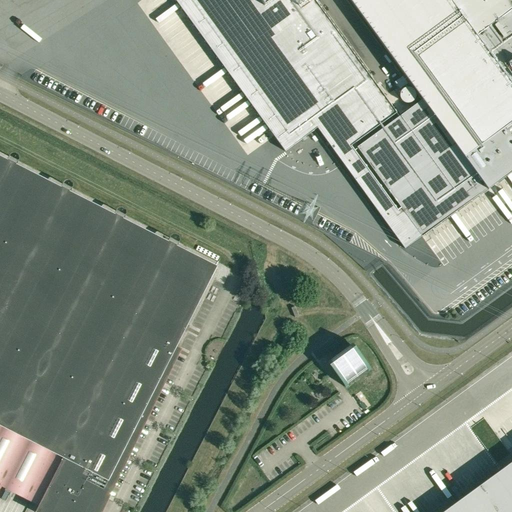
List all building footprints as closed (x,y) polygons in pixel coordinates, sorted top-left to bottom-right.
[(511,0),(349,0),(422,100),(409,109),(408,110),(357,148),(401,208),(398,210),(352,147),(397,113),(314,0),(174,0),(285,152),(317,128),(405,249),(487,189),(488,190),(511,172),(511,0)] [(408,84),(403,77),(395,82),(400,90),(408,84)] [(0,156),(0,482),(58,511),(92,511),(217,267),(177,246),(179,242),(180,241),(180,240),(180,239),(180,238),(180,237),(179,236),(178,235),(177,235),(177,234),(176,234),(175,234),(174,234),(173,234),(172,234),(171,235),(170,236),(170,237),(167,241),(124,219),(126,215),(126,214),(126,213),(127,212),(126,211),(126,210),(126,209),(125,209),(125,208),(124,208),(123,207),(122,207),(121,207),(120,207),(119,207),(118,208),(117,208),(117,209),(116,210),(114,214),(70,192),(72,187),(73,187),(73,186),(73,185),(73,184),(73,183),(72,182),(72,181),(71,181),(71,180),(70,180),(69,180),(68,179),(67,179),(66,180),(65,180),(64,181),(63,182),(60,187),(16,165),(19,160),(19,159),(19,158),(19,157),(19,156),(19,155),(18,154),(17,153),(16,153),(15,152),(14,152),(13,152),(12,152),(12,153),(11,153),(10,154),(9,155),(7,160),(0,156)] [(355,348),(330,366),(344,385),(344,386),(346,388),(348,386),(347,384),(367,369),(368,371),(371,369),(369,367),(355,348)] [(511,511),(511,461),(511,462),(506,466),(507,466),(503,469),(503,468),(443,511),(511,511)]
